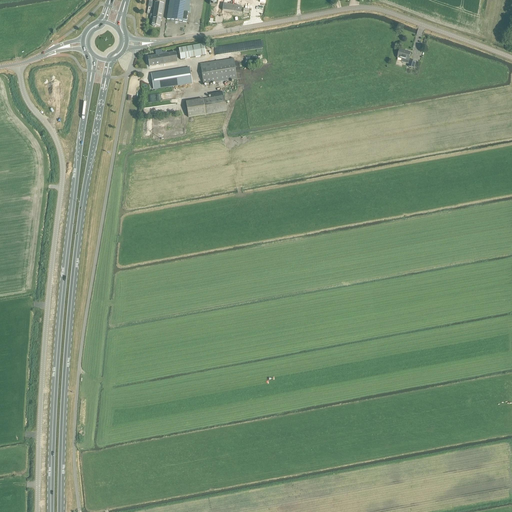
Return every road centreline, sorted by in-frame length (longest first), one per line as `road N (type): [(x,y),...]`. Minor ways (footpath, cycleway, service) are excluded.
road 1 (unclassified): [(37,511),(62,174),(58,146),(27,102),(18,64)]
road 2 (track): [(79,511),(79,359),(128,73)]
road 3 (primary): [(89,82),(60,304),(50,511)]
road 4 (primary): [(60,511),(71,298),(104,87)]
road 5 (tertiary): [(511,58),(360,9),(148,43)]
